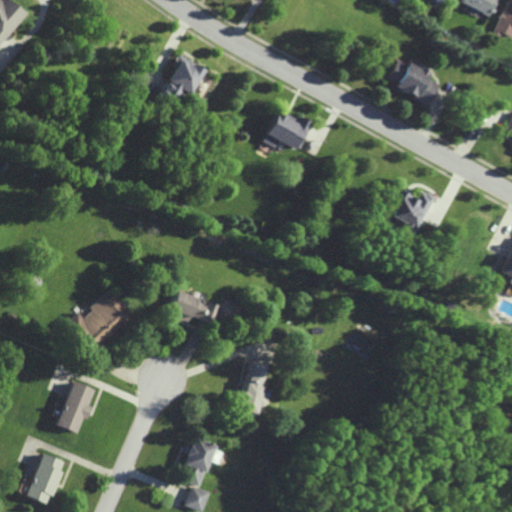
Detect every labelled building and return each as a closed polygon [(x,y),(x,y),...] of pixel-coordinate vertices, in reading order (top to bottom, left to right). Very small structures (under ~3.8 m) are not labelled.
[(0,0),(0,41),(23,13),(7,0),(0,0)] [(458,0),(457,2),(486,17),(494,0),(458,0)] [(189,94),(202,67),(177,55),(157,97),(172,105),(179,90),(189,94)] [(426,103),(435,83),(423,78),(426,72),(393,57),(382,83),(426,103)] [(272,148),(276,140),(295,150),(309,123),(294,116),(292,120),(274,110),(259,141),(272,148)] [(511,110),(501,133),(511,137),(511,149),(510,153),(511,154),(511,110)] [(427,195),(417,190),(413,197),(393,188),(382,213),(398,221),(397,222),(412,229),(427,195)] [(511,239),(494,276),(511,285),(511,239)] [(75,312),(63,323),(90,353),(131,316),(108,290),(78,316),(75,312)] [(217,306),(202,300),(202,301),(173,290),(164,314),(185,322),(187,315),(210,324),(217,306)] [(255,415),(264,365),(247,362),(237,412),(255,415)] [(93,389),(70,381),(54,425),(74,433),(80,417),(82,418),(93,389)] [(256,406),(266,408),(269,393),(259,390),(256,406)] [(196,486),(212,446),(191,437),(175,478),(196,486)] [(45,504),(63,462),(41,453),(23,495),(45,504)] [(198,511),(206,492),(188,486),(181,505),(198,511)]
